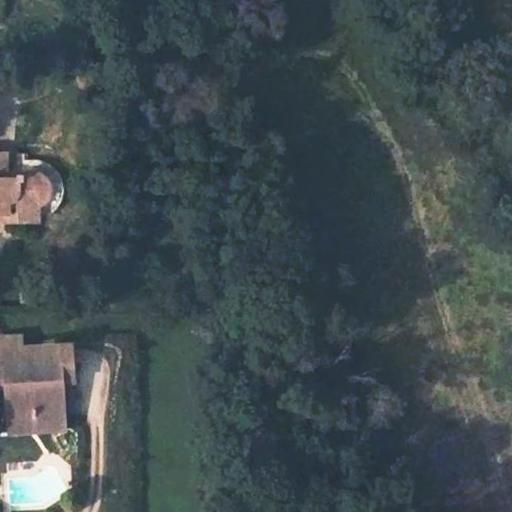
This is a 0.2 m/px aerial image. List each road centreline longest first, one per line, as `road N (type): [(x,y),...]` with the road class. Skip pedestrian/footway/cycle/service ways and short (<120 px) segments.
road 1 (track): [(238,0),(218,127),(241,339),(245,511)]
road 2 (track): [(511,286),(423,168),(389,76),(357,49),(283,45),(224,77)]
